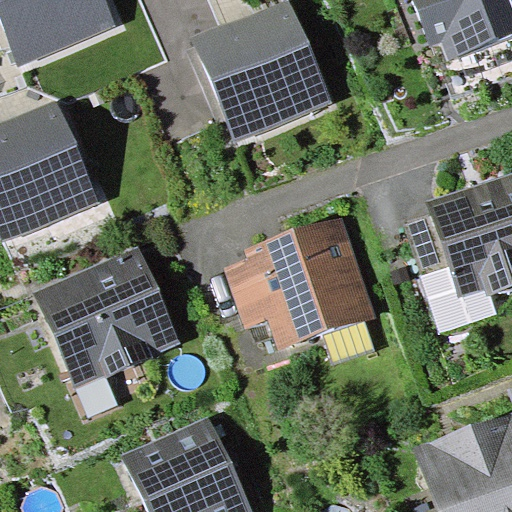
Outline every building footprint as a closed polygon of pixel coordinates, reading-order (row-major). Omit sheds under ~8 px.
[(116,26),(105,0),(0,0),(0,22),(18,66),(116,26)] [(332,103),(290,0),(193,40),(235,142),(332,103)] [(511,0),(412,0),(429,46),(442,41),(448,58),(511,35),(511,0)] [(99,203),(58,98),(0,120),(0,237),(2,241),(99,203)] [(511,172),(427,200),(459,297),(486,289),(488,296),(511,287),(511,172)] [(378,317),(341,214),(245,248),(248,258),(224,267),(246,328),(269,320),(280,351),(323,335),(366,322),(378,317)] [(184,341),(143,245),(35,291),(76,387),(184,341)] [(375,352),(366,322),(323,335),(333,366),(375,352)] [(511,511),(511,413),(416,447),(438,511),(511,511)] [(252,511),(210,416),(122,455),(147,511),(252,511)]
